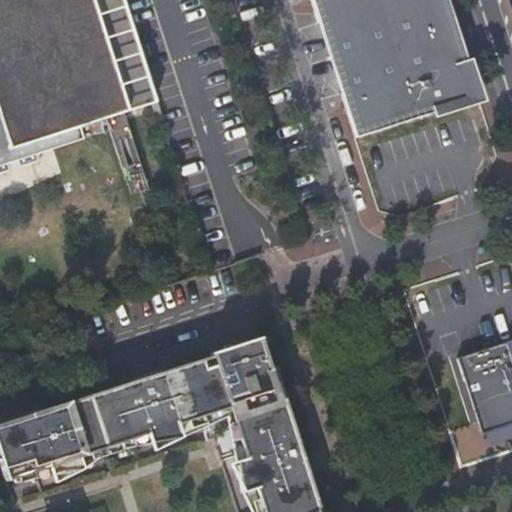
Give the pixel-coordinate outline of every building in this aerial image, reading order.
[(0,0),(0,152),(155,103),(122,0),(0,0)] [(467,65),(464,55),(445,0),(309,0),(314,15),(354,139),(467,103),(456,68),(467,65)] [(478,99),(467,65),(456,68),(467,103),(478,99)] [(511,340),(454,359),(481,438),(511,428),(511,340)] [(321,511),(311,478),(309,479),(304,464),(306,463),(277,372),(270,374),(265,357),(249,361),(246,353),(169,377),(171,383),(152,388),(151,383),(140,387),(41,417),(43,423),(25,429),(24,423),(11,427),(14,439),(0,444),(12,482),(19,480),(41,473),(63,466),(67,478),(88,471),(84,458),(140,440),(163,433),(167,445),(187,439),(183,426),(247,406),(251,417),(239,421),(253,472),(245,475),(250,496),(261,493),(266,511),(321,511)] [(151,383),(169,377),(167,370),(138,379),(140,387),(151,383)] [(279,372),(277,372),(306,463),(308,463),(302,444),(279,372)] [(232,422),(245,475),(253,472),(239,421),(251,417),(247,406),(183,426),(187,439),(232,422)] [(24,423),(41,417),(39,411),(9,420),(11,427),(24,423)] [(84,458),(88,471),(116,455),(143,449),(140,440),(84,458)] [(305,443),(302,444),(308,463),(312,477),(316,476),(305,443)] [(41,473),(19,480),(22,486),(44,482),(41,473)] [(322,511),(323,511),(327,510),(316,476),(312,477),(311,478),(321,511),(322,511)] [(256,511),(266,511),(261,493),(250,496),(256,511)]
